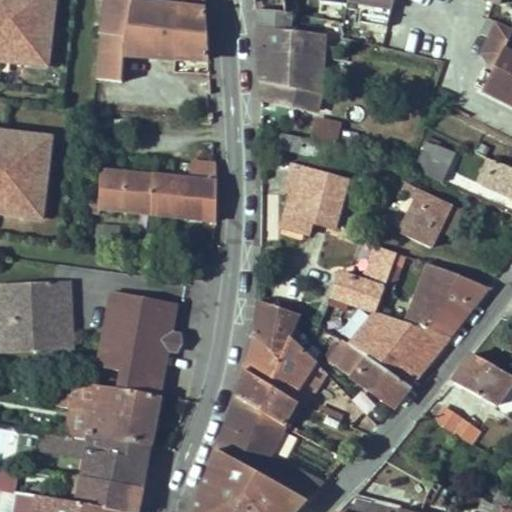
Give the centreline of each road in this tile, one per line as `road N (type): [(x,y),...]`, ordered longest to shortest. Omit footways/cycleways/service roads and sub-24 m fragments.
road 1 (residential): [(226,0),(231,266),(215,375),(170,511)]
road 2 (residential): [(321,511),(511,283)]
